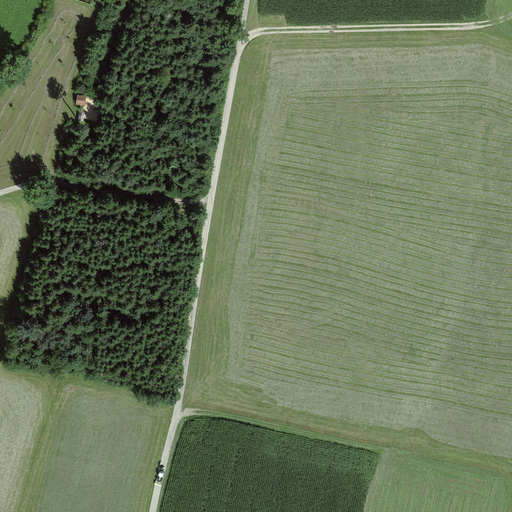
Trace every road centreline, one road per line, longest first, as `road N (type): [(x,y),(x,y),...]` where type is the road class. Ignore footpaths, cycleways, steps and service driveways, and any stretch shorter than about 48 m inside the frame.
road 1 (track): [(246,0),(153,511)]
road 2 (track): [(506,511),(509,477),(495,463),(364,446),(231,416),(176,417)]
road 3 (track): [(511,15),(483,26),(257,32),(240,39)]
road 4 (track): [(0,194),(56,182),(210,203)]
